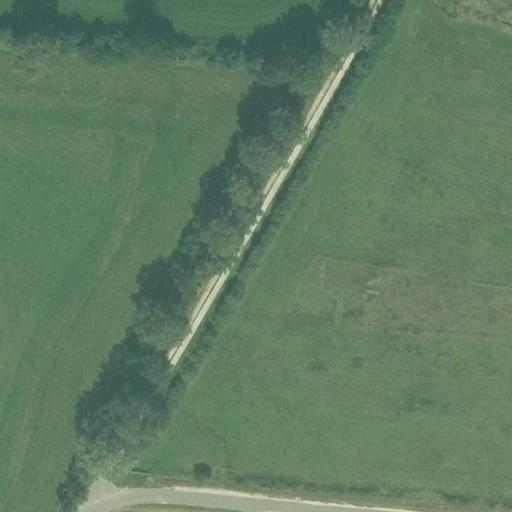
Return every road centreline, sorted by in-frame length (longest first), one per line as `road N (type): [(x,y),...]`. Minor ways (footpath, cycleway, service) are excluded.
road 1 (track): [(86,511),(100,472),(369,0)]
road 2 (unclassified): [(97,511),(145,499),(297,511)]
